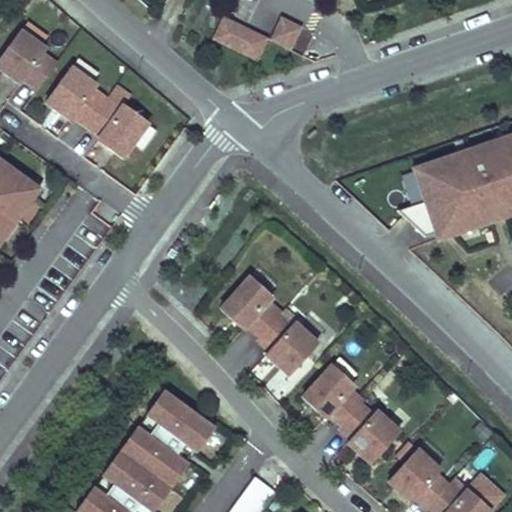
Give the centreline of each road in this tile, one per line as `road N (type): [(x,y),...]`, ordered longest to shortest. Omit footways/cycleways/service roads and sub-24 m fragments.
road 1 (residential): [(242,127),(511,389)]
road 2 (residential): [(242,127),(511,28)]
road 3 (residential): [(268,437),(117,275)]
road 4 (residential): [(90,0),(242,127)]
road 5 (residential): [(242,127),(218,139),(117,275)]
road 6 (residential): [(117,275),(0,429)]
